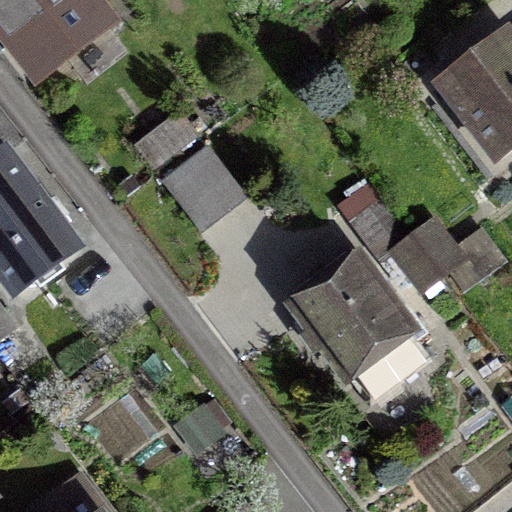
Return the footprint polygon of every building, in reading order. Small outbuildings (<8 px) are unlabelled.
[(0,0),(0,29),(37,79),(108,25),(88,0),(0,0)] [(511,149),(511,41),(505,32),(437,84),(497,161),(511,149)] [(135,148),(151,169),(197,134),(180,113),(135,148)] [(201,233),(246,198),(207,148),(162,182),(201,233)] [(5,154),(0,157),(0,273),(16,295),(76,249),(5,154)] [(462,261),(432,221),(392,252),(423,292),(462,261)] [(345,253),(290,293),(301,306),(297,309),(304,319),(295,326),(314,352),(324,345),(369,406),(431,361),(358,263),(355,266),(345,253)] [(0,339),(16,327),(0,305),(0,339)] [(106,511),(80,477),(34,511),(106,511)]
